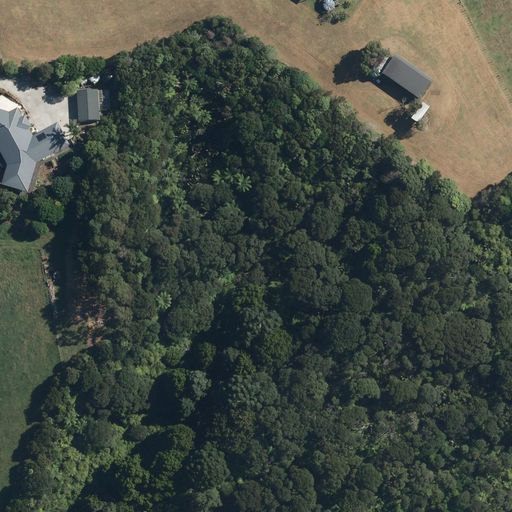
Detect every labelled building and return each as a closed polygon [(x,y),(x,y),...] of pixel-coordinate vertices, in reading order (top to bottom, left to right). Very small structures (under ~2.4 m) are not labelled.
[(432,82),(395,56),(382,76),(419,101),(432,82)] [(77,92),(79,122),(100,121),(98,91),(77,92)] [(428,109),(420,104),(410,120),(418,125),(428,109)] [(1,186),(28,193),(37,164),(69,146),(57,123),(33,136),(29,129),(32,128),(26,116),(22,118),(18,109),(9,114),(0,110),(0,151),(7,165),(1,186)] [(97,124),(88,124),(88,134),(97,133),(97,124)]
